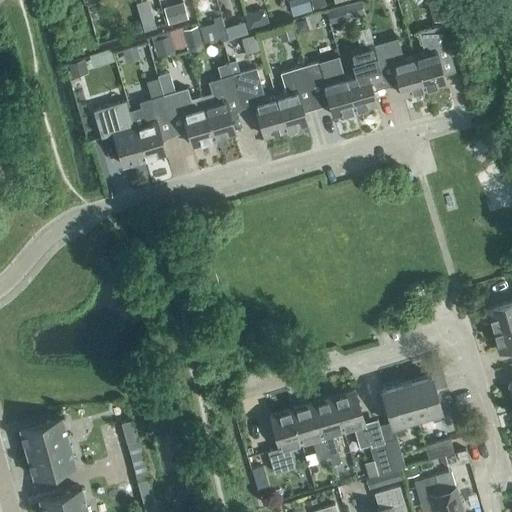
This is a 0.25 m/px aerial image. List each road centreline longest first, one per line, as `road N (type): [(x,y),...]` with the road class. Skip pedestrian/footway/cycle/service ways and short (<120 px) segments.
road 1 (residential): [(410,135),(238,187),(233,170),(82,215),(49,235),(0,288)]
road 2 (residential): [(237,399),(462,335)]
road 3 (residential): [(495,511),(495,437),(462,335)]
